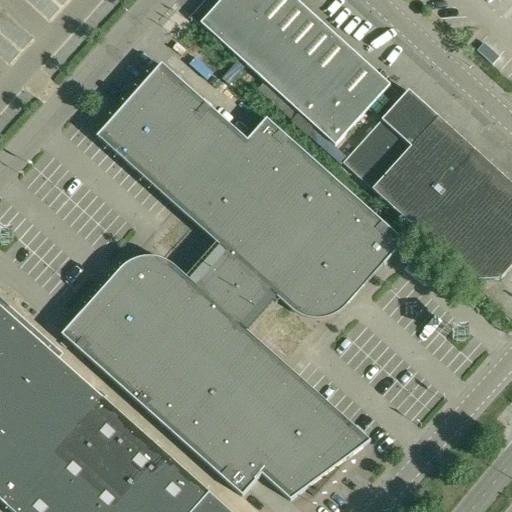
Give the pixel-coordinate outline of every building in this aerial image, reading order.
[(215,0),(196,22),(335,148),(390,87),(293,0),(215,0)] [(162,67),(103,132),(225,241),(281,291),(290,299),(297,305),(304,309),(311,312),(318,312),(326,311),(333,308),(338,302),(376,260),(384,267),(404,244),(267,122),(247,143),(162,67)] [(343,165),(372,191),(438,119),(408,93),(343,165)] [(372,191),(458,269),(473,283),(500,281),(511,267),(511,187),(438,119),(372,191)] [(182,289),(239,339),(281,291),(225,241),(182,289)] [(65,335),(62,338),(242,499),(243,498),(249,491),(261,478),(290,502),(306,491),(314,498),(347,461),(363,449),(239,339),(182,289),(168,276),(162,272),(155,270),(147,270),(139,271),(136,273),(128,279),(90,321),(82,315),(65,335)] [(0,502),(7,509),(103,401),(58,361),(56,363),(0,312),(0,502)] [(209,495),(103,401),(7,509),(11,511),(226,511),(208,496),(209,495)]
